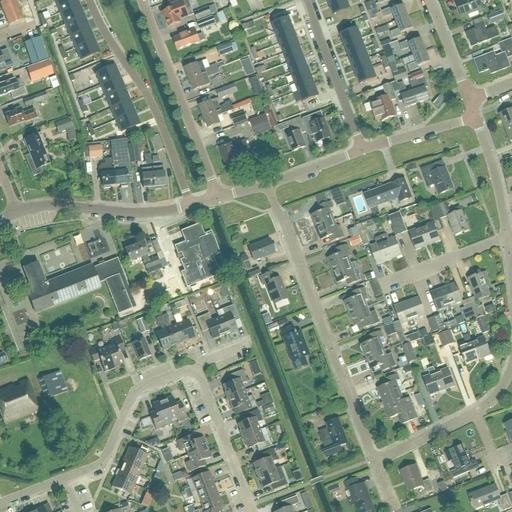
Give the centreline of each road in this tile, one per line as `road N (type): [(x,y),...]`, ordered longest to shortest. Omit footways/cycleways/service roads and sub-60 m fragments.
road 1 (residential): [(373,461),(267,185)]
road 2 (residential): [(88,0),(150,104),(190,206)]
road 3 (residential): [(218,198),(141,0)]
road 4 (residential): [(64,479),(101,464),(136,390),(195,373)]
road 5 (residential): [(16,212),(190,206)]
road 6 (residential): [(362,150),(305,0)]
road 7 (residential): [(195,373),(251,511)]
road 8 (residential): [(379,287),(506,240)]
road 9 (residential): [(506,240),(474,118)]
